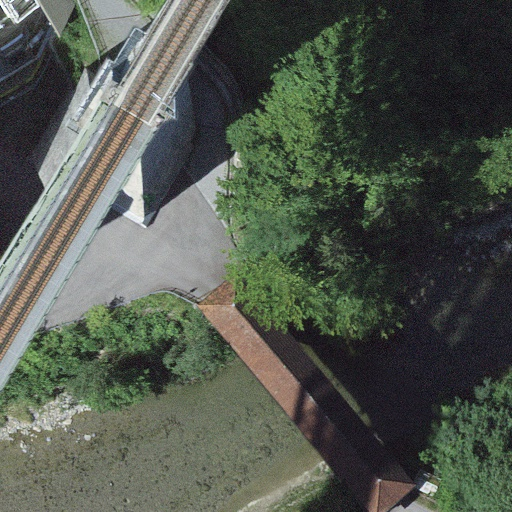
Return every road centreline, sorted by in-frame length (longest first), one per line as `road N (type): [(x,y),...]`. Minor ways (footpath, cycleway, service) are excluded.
road 1 (residential): [(0,168),(218,292),(407,511)]
road 2 (track): [(174,263),(203,219),(218,140),(212,102),(113,0)]
